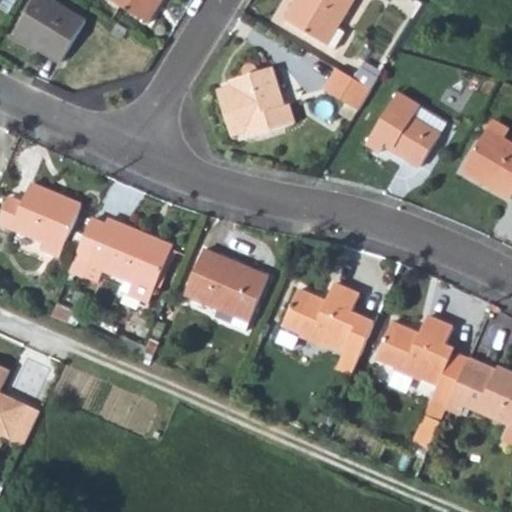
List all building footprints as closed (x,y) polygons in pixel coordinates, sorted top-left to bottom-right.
[(88,23),(49,0),(32,0),(15,29),(67,59),(88,23)] [(165,0),(124,0),(155,18),(165,0)] [(306,0),(298,15),(344,43),(354,27),(346,22),(359,0),(306,0)] [(359,75),(381,88),(389,74),(367,61),(359,75)] [(257,132),(260,139),(304,124),(297,103),(292,104),(279,68),(270,71),(269,69),(267,66),(263,64),(260,63),(255,64),(250,66),(248,69),(246,74),(246,79),(239,82),(241,88),(227,94),(243,138),(257,132)] [(332,91),(338,94),(352,71),(346,68),(332,91)] [(367,111),(381,88),(359,75),(352,71),(338,94),(367,111)] [(453,126),(403,97),(373,148),(395,162),(400,154),(427,171),(453,126)] [(511,146),(501,140),(481,176),(511,193),(511,146)] [(0,195),(0,225),(35,240),(33,245),(51,252),(69,206),(19,185),(12,201),(0,195)] [(101,225),(87,219),(66,270),(93,281),(98,269),(122,279),(116,291),(144,302),(170,247),(103,219),(101,225)] [(205,254),(190,294),(215,303),(241,312),(257,276),(205,254)] [(292,291),(277,326),(296,334),(295,336),(323,347),(324,345),(339,351),(333,367),(347,373),(368,322),(345,312),(352,294),(327,284),(320,302),(292,291)] [(238,323),(241,312),(215,303),(210,313),(238,323)] [(379,356),(434,380),(428,394),(448,402),(468,355),(444,345),(450,330),(421,317),(416,329),(394,320),(379,356)] [(484,362),(468,355),(448,402),(466,410),(470,400),(503,414),(497,428),(511,434),(511,368),(486,358),(484,362)] [(0,370),(0,437),(9,442),(24,408),(7,400),(5,404),(1,402),(0,401),(0,387),(6,373),(0,370)] [(426,412),(415,439),(431,446),(442,419),(426,412)]
